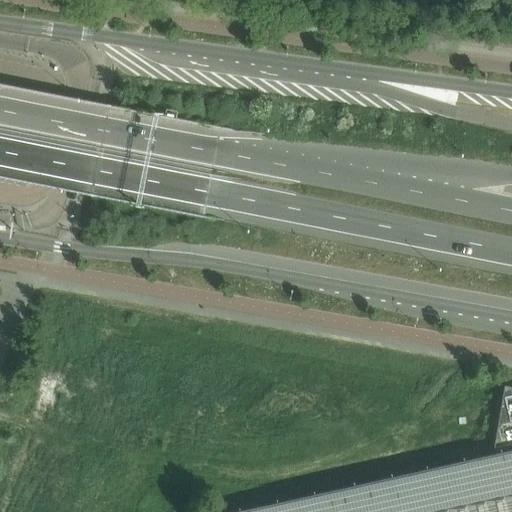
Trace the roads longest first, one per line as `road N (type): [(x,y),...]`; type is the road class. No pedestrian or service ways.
road 1 (primary): [(0,149),(511,251)]
road 2 (primary): [(0,236),(511,321)]
road 3 (motorway): [(396,188),(0,109)]
road 4 (primary): [(511,91),(241,58)]
road 5 (primary): [(241,58),(0,23)]
road 6 (primary): [(456,114),(241,58)]
